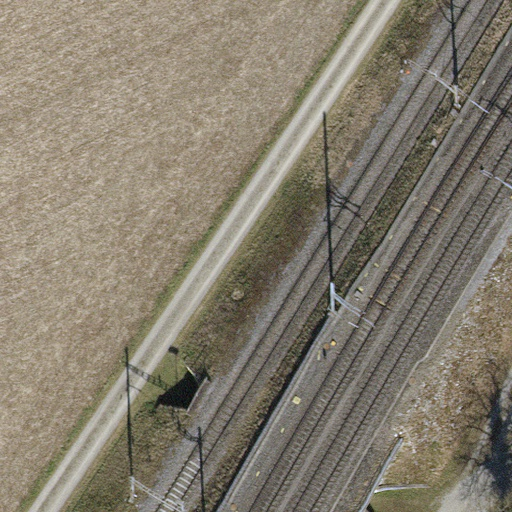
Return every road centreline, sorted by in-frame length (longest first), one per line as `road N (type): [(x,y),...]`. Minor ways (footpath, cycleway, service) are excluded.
road 1 (track): [(47,511),(384,0)]
road 2 (track): [(511,385),(446,511)]
